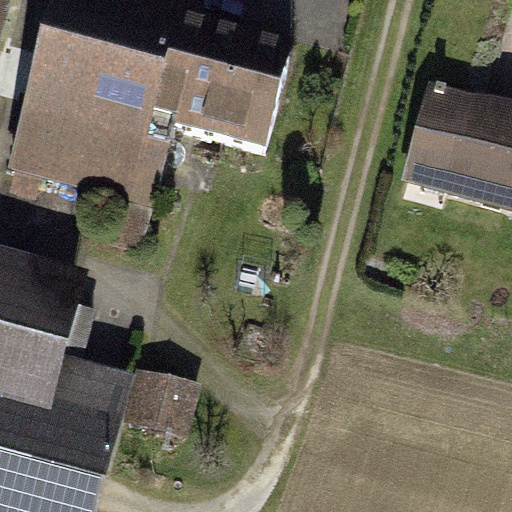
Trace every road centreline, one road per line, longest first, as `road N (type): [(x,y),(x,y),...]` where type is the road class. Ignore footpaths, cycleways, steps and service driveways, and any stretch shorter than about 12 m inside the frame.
road 1 (track): [(246,511),(310,365),(404,0)]
road 2 (track): [(0,224),(86,262),(163,319),(249,403),(288,425)]
